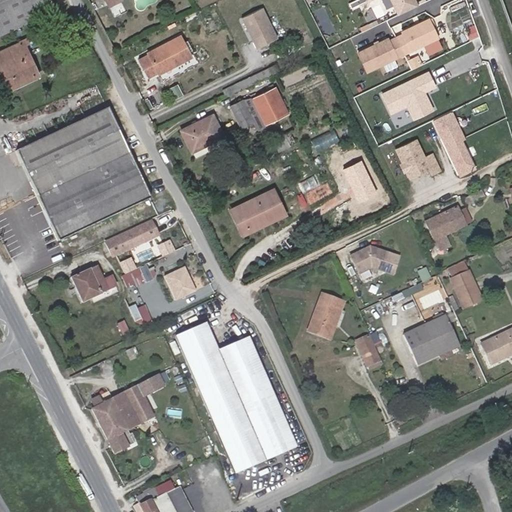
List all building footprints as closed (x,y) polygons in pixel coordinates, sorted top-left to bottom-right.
[(0,0),(0,33),(55,9),(50,0),(0,0)] [(367,0),(391,0),(398,15),(417,6),(413,0),(367,0)] [(277,39),(262,8),(241,18),(256,49),(277,39)] [(387,40),(358,54),(367,72),(437,38),(428,20),(402,32),(403,35),(388,42),(387,40)] [(158,73),(190,56),(180,36),(148,53),(149,55),(139,60),(148,76),(157,71),(158,73)] [(34,78),(30,69),(35,67),(32,60),(28,62),(22,50),(20,46),(25,44),(28,42),(26,38),(19,41),(19,42),(0,50),(0,79),(5,91),(34,78)] [(410,68),(422,63),(417,50),(384,64),(387,70),(407,62),(410,68)] [(270,64),(266,55),(261,58),(265,66),(270,64)] [(225,97),(270,75),(267,68),(222,89),(225,97)] [(427,74),(382,95),(390,113),(406,106),(413,119),(431,110),(425,97),(422,96),(420,93),(433,87),(427,74)] [(182,95),(178,86),(170,90),(175,99),(182,95)] [(288,114),(274,87),(251,98),(265,125),(288,114)] [(253,122),(242,100),(229,106),(240,128),(253,122)] [(150,198),(107,108),(15,151),(58,241),(150,198)] [(459,176),(478,168),(453,110),(433,118),(459,176)] [(223,136),(212,115),(180,130),(191,152),(223,136)] [(317,150),(340,140),(334,129),(312,139),(317,150)] [(486,141),(480,129),(464,137),(470,149),(486,141)] [(289,146),(283,134),(272,140),(278,151),(289,146)] [(423,157),(415,139),(395,149),(410,179),(429,170),(431,175),(439,171),(431,154),(423,157)] [(285,214),(273,189),(236,207),(246,229),(265,220),(266,223),(285,214)] [(466,206),(484,197),(481,190),(463,199),(466,206)] [(246,229),(236,207),(230,210),(242,234),(266,223),(265,220),(246,229)] [(464,224),(470,221),(464,210),(458,212),(456,207),(425,222),(433,240),(434,240),(444,235),(465,225),(464,224)] [(112,257),(157,236),(151,221),(105,242),(112,257)] [(450,246),(444,235),(434,240),(439,251),(450,246)] [(370,247),(350,256),(358,273),(370,268),(391,276),(398,258),(370,247)] [(139,268),(136,261),(121,268),(125,275),(139,268)] [(481,300),(468,271),(463,261),(447,269),(451,278),(449,279),(462,309),(481,300)] [(81,302),(115,287),(110,275),(102,279),(96,266),(70,278),(81,302)] [(195,291),(184,267),(180,269),(191,293),(195,291)] [(180,269),(164,277),(175,300),(191,293),(180,269)] [(330,326),(337,309),(341,310),(343,302),(321,294),(318,301),(311,319),(314,320),(310,332),(330,339),(334,327),(330,326)] [(458,310),(452,295),(447,297),(453,312),(458,310)] [(147,305),(132,309),(136,324),(151,321),(147,305)] [(337,328),(343,311),(341,310),(337,309),(330,326),(334,327),(337,328)] [(458,345),(444,315),(402,335),(416,365),(437,355),(458,345)] [(296,447),(248,336),(218,349),(206,322),(174,336),(234,474),(296,447)] [(490,364),(511,354),(511,328),(480,344),(490,364)] [(380,360),(369,335),(355,341),(366,367),(380,360)] [(439,360),(460,350),(458,345),(437,355),(439,360)] [(367,369),(382,363),(380,360),(366,367),(367,369)] [(95,407),(91,409),(108,440),(115,454),(128,447),(121,433),(127,430),(152,417),(142,396),(162,386),(157,375),(136,386),(102,404),(99,399),(93,403),(95,407)] [(127,430),(121,433),(128,447),(135,444),(127,430)] [(175,511),(168,497),(181,491),(179,487),(175,489),(171,482),(155,489),(154,489),(151,491),(150,488),(135,496),(142,511),(175,511)] [(191,511),(181,491),(168,497),(175,511),(191,511)]
